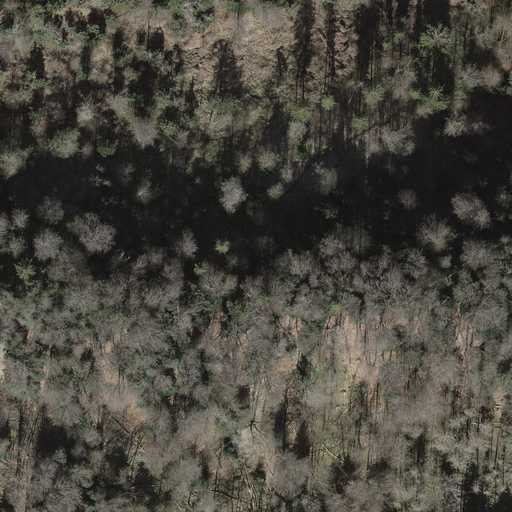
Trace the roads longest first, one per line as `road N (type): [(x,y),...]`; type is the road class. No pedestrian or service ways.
road 1 (motorway): [(511,496),(0,391)]
road 2 (motorway): [(0,478),(164,511)]
